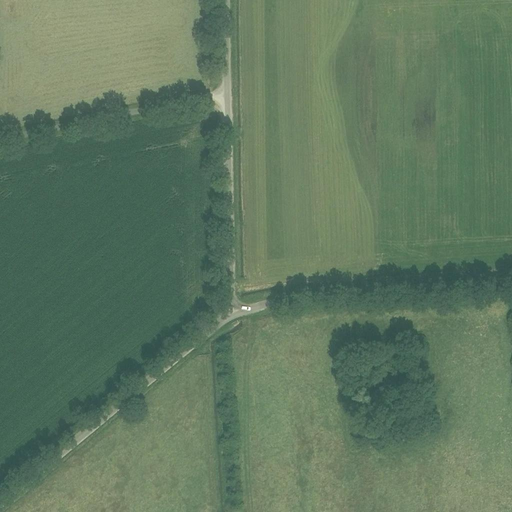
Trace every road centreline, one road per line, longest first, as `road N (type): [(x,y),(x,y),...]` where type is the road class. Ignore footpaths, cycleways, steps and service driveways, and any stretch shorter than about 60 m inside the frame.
road 1 (unclassified): [(0,503),(235,314)]
road 2 (unclassified): [(235,314),(301,297),(511,280)]
road 3 (unclassified): [(0,139),(227,96)]
road 4 (unclassified): [(235,314),(227,96)]
